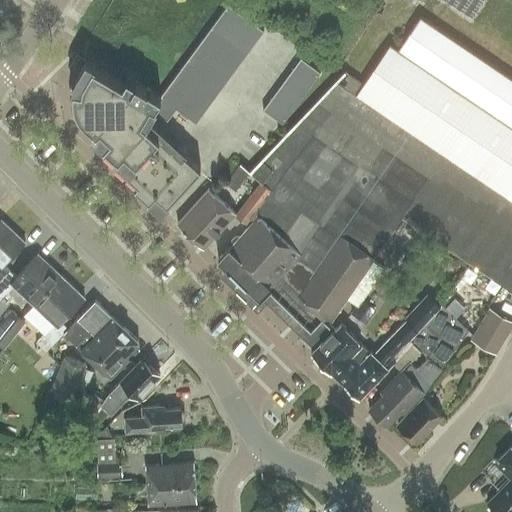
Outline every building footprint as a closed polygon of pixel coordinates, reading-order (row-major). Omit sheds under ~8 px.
[(168,121),(176,109),(184,98),(192,88),(199,78),(207,67),(214,57),(222,47),(230,37),(237,26),(245,16),(228,4),(160,96),(127,76),(123,83),(77,55),(68,70),(78,75),(76,79),(75,81),(74,85),(74,86),(73,89),(73,92),(73,94),(73,98),(73,100),(74,102),(75,105),(75,107),(76,110),(78,112),(79,114),(81,118),(84,121),(87,123),(89,125),(95,130),(92,133),(117,156),(113,160),(138,182),(134,186),(161,211),(201,167),(185,152),(145,114),(148,109),(168,121)] [(390,44),(364,84),(346,72),(337,81),(252,174),(261,182),(236,215),(246,223),(255,212),(259,216),(240,237),(236,236),(230,242),(232,246),(229,248),(218,260),(228,269),(259,300),(269,289),(311,329),(323,317),(329,323),(349,295),(360,303),(384,268),(373,260),(402,217),(511,291),(511,78),(421,16),(398,50),(390,44)] [(237,26),(257,41),(264,30),(245,16),(237,26)] [(249,51),(257,41),(237,26),(230,37),(249,51)] [(222,47),(242,61),(249,51),(230,37),(222,47)] [(234,72),(242,61),(222,47),(214,57),(234,72)] [(226,82),(234,72),(214,57),(207,67),(226,82)] [(294,68),(313,82),(320,71),(301,58),(294,68)] [(219,92),(226,82),(207,67),(199,78),(219,92)] [(305,92),(313,82),(294,68),(286,78),(305,92)] [(192,88),(211,102),(219,92),(199,78),(192,88)] [(298,102),(305,92),(286,78),(279,88),(298,102)] [(211,102),(192,88),(184,98),(204,113),(211,102)] [(298,102),(279,88),(271,99),(290,112),(298,102)] [(184,98),(176,109),(196,123),(204,113),(184,98)] [(283,123),(290,112),(271,99),(264,109),(283,123)] [(250,171),(241,164),(226,183),(235,190),(250,171)] [(204,248),(236,213),(209,189),(178,223),(204,248)] [(0,282),(12,272),(13,271),(5,264),(26,242),(2,219),(0,221),(0,282)] [(16,277),(12,272),(0,282),(0,301),(16,285),(35,304),(61,276),(38,254),(16,277)] [(84,298),(61,276),(35,304),(54,323),(46,330),(36,341),(47,351),(65,332),(70,327),(63,320),(84,298)] [(441,305),(417,330),(393,356),(396,359),(405,369),(403,371),(401,369),(381,391),(384,393),(369,408),(387,425),(402,411),(404,413),(425,392),(442,368),(441,368),(468,330),(467,329),(476,319),(455,298),(445,308),(441,305)] [(79,318),(70,327),(65,332),(112,376),(129,358),(126,355),(139,341),(95,300),(79,318)] [(511,321),(489,308),(471,339),(496,354),(511,326),(511,321)] [(26,322),(12,310),(0,324),(0,344),(5,348),(26,322)] [(359,398),(396,359),(393,356),(417,330),(407,320),(382,346),(388,352),(380,360),(371,351),(370,352),(342,324),(337,329),(335,328),(311,353),(331,373),(332,372),(345,384),(359,398)] [(65,356),(52,388),(74,397),(87,365),(65,356)] [(137,397),(159,374),(142,357),(120,380),(121,381),(103,399),(94,393),(93,395),(82,388),(70,406),(90,420),(102,402),(110,411),(130,390),(137,397)] [(442,416),(424,398),(398,425),(416,442),(442,416)] [(180,422),(185,418),(184,412),(180,409),(180,406),(159,407),(159,403),(141,404),(142,415),(125,416),(126,430),(163,428),(163,425),(180,424),(180,422)] [(98,439),(99,461),(115,461),(115,439),(98,439)] [(511,511),(511,445),(496,461),(511,477),(511,478),(488,503),(496,511),(511,511)] [(0,475),(40,474),(39,451),(0,453),(0,475)] [(118,461),(115,461),(99,461),(99,477),(122,476),(122,464),(118,464),(118,461)] [(148,503),(195,500),(193,461),(146,464),(148,503)]
